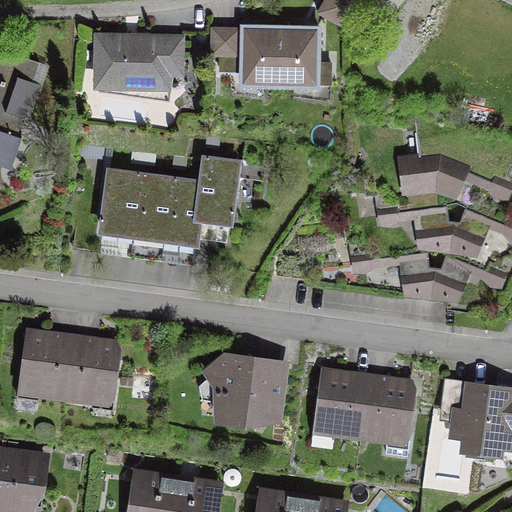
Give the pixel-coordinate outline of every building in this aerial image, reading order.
[(356,3),(351,0),(325,0),(318,13),(342,27),(356,3)] [(244,28),(243,84),(280,85),(281,22),(266,22),(266,29),(244,28)] [(296,22),(281,22),(280,85),(316,85),(316,51),(320,51),(321,33),(317,33),(317,30),(296,29),(296,22)] [(239,56),(239,28),(212,28),(211,56),(239,56)] [(118,39),(98,39),(97,84),(153,85),(153,70),(180,71),(180,40),(130,40),(130,36),(127,35),(124,35),(121,35),(118,35),(118,39)] [(40,62),(0,49),(0,165),(11,169),(22,138),(15,136),(21,118),(27,120),(40,85),(33,82),(40,62)] [(219,137),(208,135),(207,146),(217,147),(219,137)] [(511,168),(511,142),(463,135),(421,139),(423,155),(424,155),(425,159),(419,157),(406,158),(402,166),(402,170),(462,162),(466,164),(511,183),(511,181),(511,178),(509,175),(511,168)] [(104,147),(80,144),(79,155),(102,158),(104,147)] [(132,161),(143,163),(144,152),(133,151),(132,161)] [(155,153),(144,152),(143,163),(154,164),(155,153)] [(186,157),(175,156),(173,167),(184,168),(186,157)] [(202,184),(198,219),(229,223),(237,163),(206,159),(202,184)] [(438,209),(447,208),(443,177),(462,175),(466,164),(462,162),(402,170),(362,175),(365,196),(379,195),(381,204),(380,204),(381,216),(438,209)] [(266,167),(242,164),(240,178),(264,181),(266,167)] [(511,183),(466,164),(462,175),(476,181),(462,216),(511,236),(511,183)] [(133,235),(141,176),(110,172),(102,231),(133,235)] [(408,256),(403,292),(447,298),(450,280),(440,269),(462,216),(476,181),(462,175),(443,177),(447,208),(448,220),(439,221),(424,223),(429,259),(408,256)] [(141,176),(133,235),(164,239),(172,180),(141,176)] [(195,243),(198,219),(202,184),(172,180),(164,239),(195,243)] [(438,209),(439,221),(448,220),(447,208),(438,209)] [(381,216),(342,221),(345,243),(358,241),(359,248),(356,250),(408,256),(429,259),(424,223),(439,221),(438,209),(381,216)] [(505,257),(511,260),(511,236),(462,216),(440,269),(450,280),(447,298),(456,299),(463,281),(459,279),(461,276),(462,276),(462,274),(458,273),(461,265),(483,274),(492,283),(500,284),(507,268),(502,263),(505,257)] [(403,292),(408,256),(356,250),(315,244),(310,279),(403,292)] [(37,393),(66,397),(74,337),(47,334),(46,338),(28,335),(21,386),(17,385),(16,397),(36,400),(37,393)] [(74,337),(66,397),(94,401),(94,397),(111,399),(118,347),(100,345),(100,341),(74,337)] [(275,418),(282,365),(227,357),(220,366),(213,365),(206,371),(211,377),(215,375),(223,376),(222,394),(218,397),(223,418),(248,421),(260,428),(268,417),(275,418)] [(342,377),(323,375),(316,427),(333,429),(333,433),(361,436),(369,377),(342,373),(342,377)] [(369,377),(361,436),(387,440),(386,453),(408,455),(410,437),(407,437),(413,386),(395,384),(396,380),(369,377)] [(456,417),(455,433),(467,434),(465,448),(497,451),(498,443),(510,444),(511,430),(511,393),(446,386),(442,416),(456,417)] [(46,460),(6,454),(0,500),(0,504),(31,509),(33,491),(41,492),(46,460)] [(148,484),(133,482),(128,511),(172,511),(178,478),(156,475),(153,475),(151,477),(149,479),(149,481),(148,484)] [(178,478),(172,511),(216,511),(219,495),(204,492),(205,489),(205,487),(204,485),(203,483),(201,482),(178,478)] [(274,503),(259,501),(257,511),(301,511),(304,497),(282,494),(279,494),(276,496),(275,498),(274,500),(274,503)] [(304,497),(301,511),(336,511),(330,511),(330,508),(330,506),(330,504),(328,502),(327,500),(304,497)]
